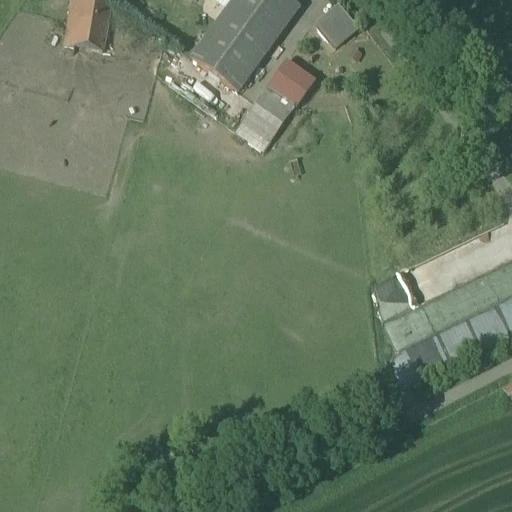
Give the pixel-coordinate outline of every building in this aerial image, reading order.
[(227,137),(270,151),(302,113),(260,87),(316,21),(284,0),(229,0),(186,63),(245,105),(227,137)] [(113,12),(73,6),(61,51),(105,58),(113,12)] [(316,30),(338,55),(361,35),(338,9),(316,30)] [(481,282),(382,326),(395,357),(416,348),(429,376),(442,371),(428,340),(494,311),(481,282)] [(511,385),(500,391),(511,414),(511,413),(511,385)]
